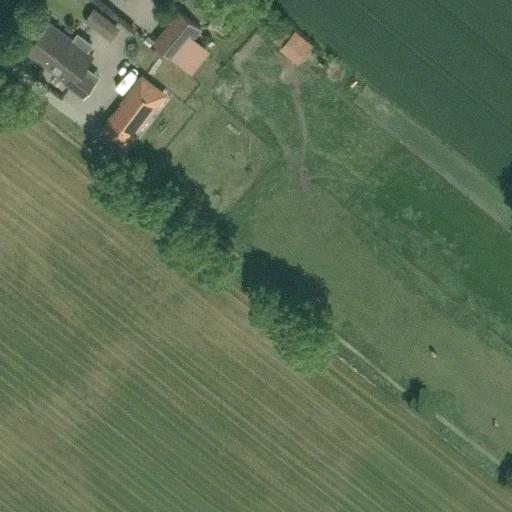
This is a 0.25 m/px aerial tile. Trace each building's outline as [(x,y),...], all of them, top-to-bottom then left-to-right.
[(133,0),(129,0),(124,11),(143,20),(149,8),(133,0)] [(155,44),(174,59),(199,28),(181,13),(155,44)] [(81,70),(92,56),(85,51),(91,44),(80,35),(75,43),(46,20),(24,49),(69,84),(68,86),(82,97),(95,80),(81,70)] [(277,44),(305,63),(317,45),(289,26),(277,44)] [(116,113),(106,126),(127,142),(137,129),(166,92),(145,75),(116,113)]
